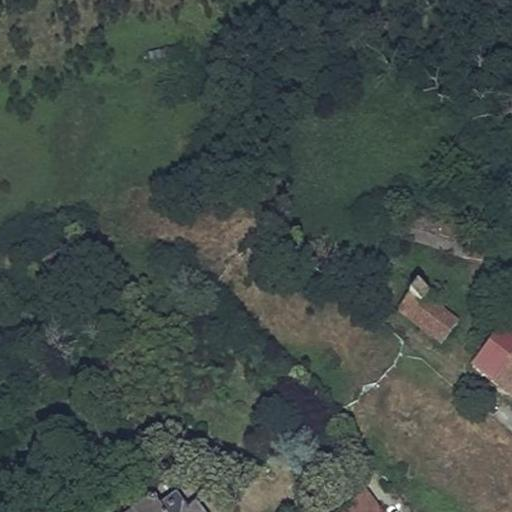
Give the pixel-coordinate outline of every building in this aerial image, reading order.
[(426,292),(423,297),(456,322),(468,307),(435,282),(426,292)] [(456,322),(423,297),(426,292),(416,285),(397,309),(441,342),(456,322)] [(511,328),(505,323),(472,367),(511,396),(511,328)] [(200,511),(194,504),(186,510),(174,495),(159,507),(153,499),(151,498),(148,498),(146,499),(145,502),(131,511),(200,511)] [(343,511),(375,511),(364,496),(343,511)]
